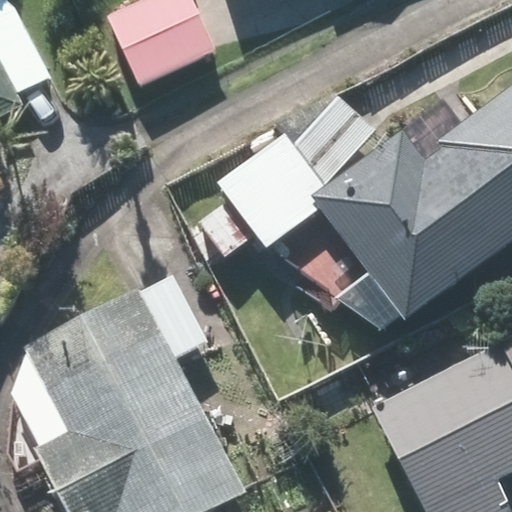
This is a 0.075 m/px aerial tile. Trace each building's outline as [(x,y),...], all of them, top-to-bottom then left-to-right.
[(56,83),(17,9),(16,8),(15,7),(14,6),(13,5),(12,4),(11,3),(9,2),(8,1),(7,1),(5,0),(0,0),(0,126),(31,110),(25,99),(56,83)] [(193,0),(150,0),(107,23),(143,94),(221,54),(193,0)] [(340,97),(291,149),(285,141),(221,190),(232,205),(203,227),(230,263),(259,240),(271,255),(326,213),(371,272),(375,277),(337,306),(390,338),(410,323),(414,328),(511,253),(511,91),(464,128),(446,104),(336,188),(334,185),(381,136),(340,97)] [(231,511),(254,499),(182,364),(213,347),(175,276),(143,292),(28,354),(17,401),(76,511),(231,511)] [(511,344),(378,414),(428,511),(511,511),(511,500),(504,485),(511,480),(511,344)]
